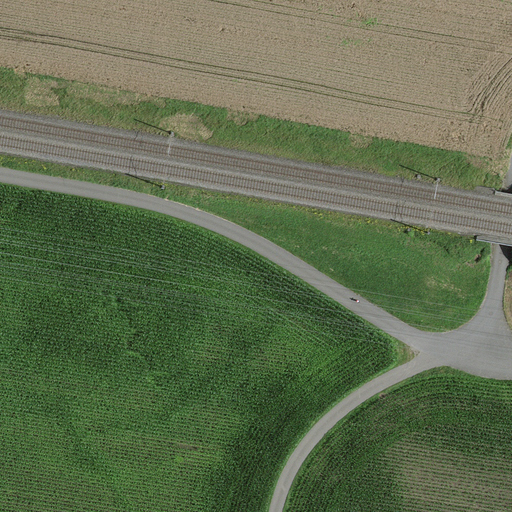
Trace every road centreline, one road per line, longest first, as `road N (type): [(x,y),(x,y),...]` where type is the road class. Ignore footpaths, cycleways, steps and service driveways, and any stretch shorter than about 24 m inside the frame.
road 1 (unclassified): [(0,177),(205,219),(268,247),(409,336),(459,354)]
road 2 (unclassified): [(459,354),(485,334),(496,312),(511,209)]
